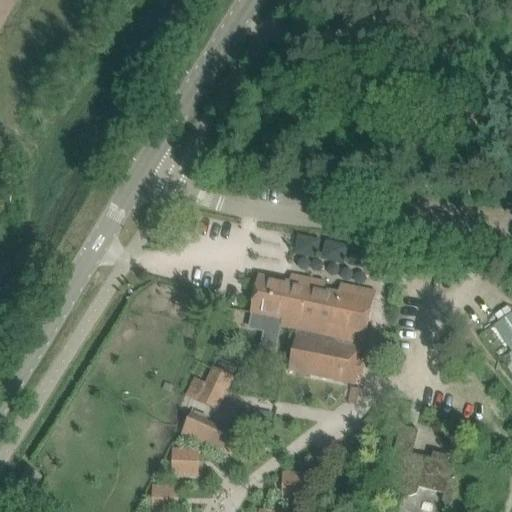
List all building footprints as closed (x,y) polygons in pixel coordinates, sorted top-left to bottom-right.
[(259,277),(251,314),(283,320),(281,327),(298,331),(364,344),(374,294),(341,287),(339,295),(324,292),(326,284),(308,280),(307,287),(259,277)] [(493,326),(511,353),(500,360),(511,376),(511,312),(508,307),(494,316),(498,322),(493,326)] [(297,335),(289,371),(355,385),(362,349),(297,335)] [(185,396),(220,412),(235,377),(213,367),(206,382),(193,378),(185,396)] [(325,403),(328,382),(289,376),(286,397),(325,403)] [(348,402),(355,403),(358,389),(350,387),(348,402)] [(233,431),(191,413),(181,436),(223,454),(233,431)] [(394,449),(383,490),(407,497),(415,494),(418,486),(444,494),(442,502),(445,507),(448,508),(448,510),(456,511),(467,511),(479,473),(460,467),(459,469),(447,464),(449,457),(433,452),(431,459),(413,454),(394,449)] [(196,474),(197,454),(185,454),(185,451),(175,451),(174,475),(184,476),(184,473),(196,474)] [(12,492),(26,501),(40,478),(27,469),(12,492)] [(286,477),(285,497),(297,497),(297,499),(308,499),(308,475),(298,475),(298,477),(286,477)] [(176,510),(177,491),(165,490),(165,488),(155,488),(154,511),(164,511),(164,510),(176,510)]
